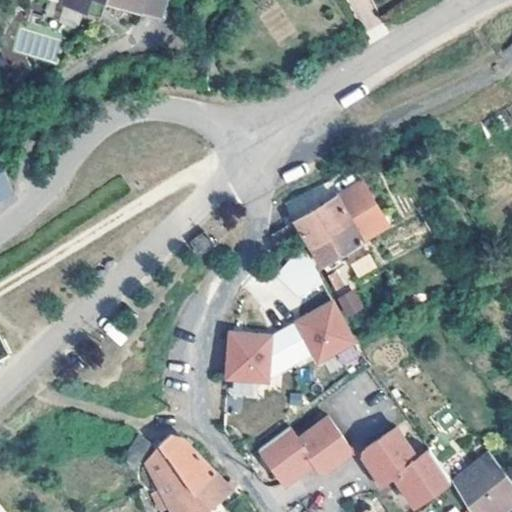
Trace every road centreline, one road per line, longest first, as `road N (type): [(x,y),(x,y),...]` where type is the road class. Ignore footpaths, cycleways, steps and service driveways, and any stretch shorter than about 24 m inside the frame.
road 1 (residential): [(270,511),(201,418),(201,356),(259,221),(245,158)]
road 2 (residential): [(0,399),(245,158)]
road 3 (residential): [(0,231),(47,189),(94,129),(129,113),(191,113),(279,129)]
road 4 (track): [(245,158),(208,163),(0,288)]
road 5 (residential): [(245,158),(346,137),(497,67)]
road 6 (residential): [(279,129),(401,38),(469,0)]
